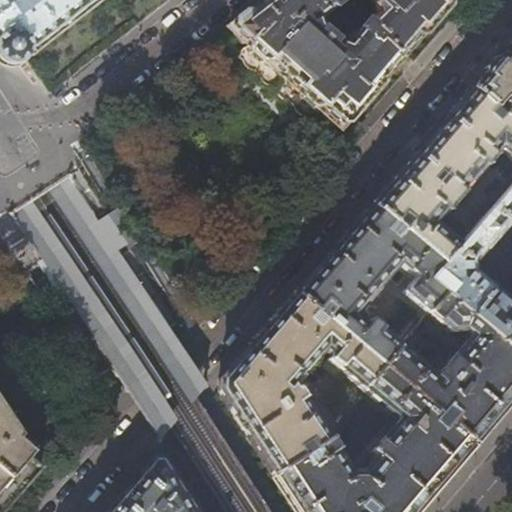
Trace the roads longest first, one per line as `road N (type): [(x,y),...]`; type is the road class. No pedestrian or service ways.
road 1 (residential): [(164,391),(503,0)]
road 2 (residential): [(216,0),(65,114),(0,126)]
road 3 (residential): [(60,511),(164,391)]
road 4 (residential): [(244,511),(164,391)]
